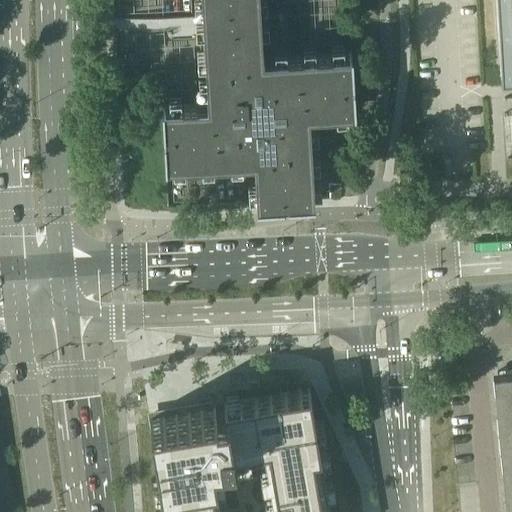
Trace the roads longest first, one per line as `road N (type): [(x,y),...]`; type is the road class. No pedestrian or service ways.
road 1 (tertiary): [(385,256),(61,269)]
road 2 (tertiary): [(64,313),(368,311)]
road 3 (secondary): [(5,0),(13,271)]
road 4 (secondary): [(61,269),(49,0)]
road 5 (secondary): [(16,310),(43,511)]
road 6 (secondary): [(89,511),(64,313)]
road 7 (residential): [(490,511),(477,361),(493,336),(511,334)]
road 8 (residential): [(368,311),(377,414),(396,443)]
road 9 (residential): [(396,443),(398,308)]
road 10 (tertiary): [(511,256),(385,256)]
